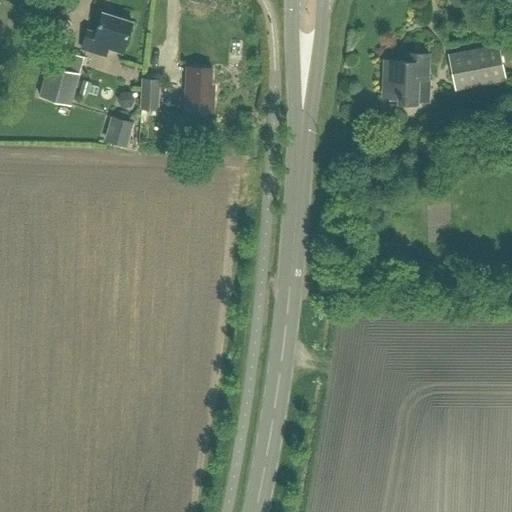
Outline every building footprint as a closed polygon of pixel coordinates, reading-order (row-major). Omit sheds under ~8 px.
[(123,51),(132,21),(102,12),(96,33),(88,31),(82,49),(106,56),(108,47),(123,51)] [(455,90),(472,87),(505,80),(497,44),(447,54),(455,90)] [(427,79),(428,54),(405,53),(404,61),(384,60),(382,96),(398,97),(398,102),(416,103),(417,79),(427,79)] [(70,105),(79,74),(46,65),(38,97),(70,105)] [(212,111),(213,90),(211,90),(212,69),(187,68),(184,109),(212,111)] [(158,109),(160,79),(141,78),(140,108),(158,109)] [(82,81),(79,92),(86,94),(89,83),(82,81)] [(126,146),(133,122),(111,115),(104,139),(126,146)]
